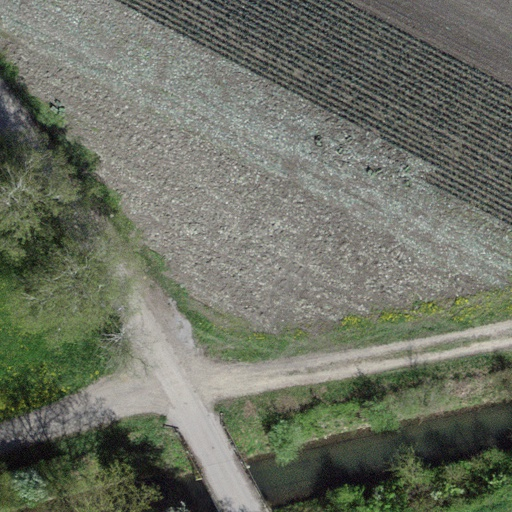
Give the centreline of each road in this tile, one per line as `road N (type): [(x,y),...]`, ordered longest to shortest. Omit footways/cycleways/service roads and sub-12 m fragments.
road 1 (track): [(511,334),(184,393),(0,452)]
road 2 (unclassified): [(0,113),(91,233),(198,420)]
